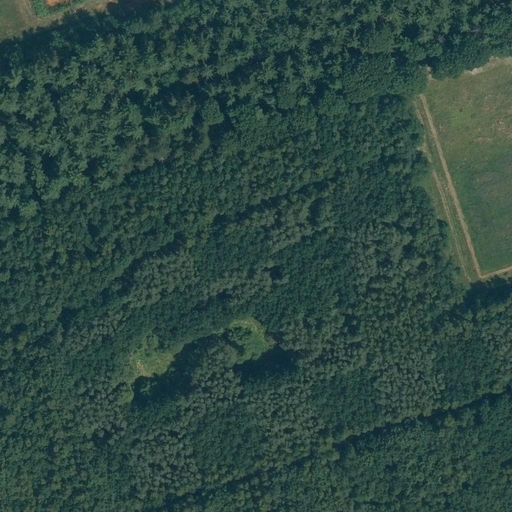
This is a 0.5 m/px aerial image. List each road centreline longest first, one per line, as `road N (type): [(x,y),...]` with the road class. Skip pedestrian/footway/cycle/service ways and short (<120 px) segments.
road 1 (track): [(0,370),(60,310),(146,247),(424,137),(388,14)]
road 2 (track): [(388,14),(0,142)]
road 3 (track): [(124,511),(511,387)]
road 4 (track): [(511,286),(472,299),(424,137)]
